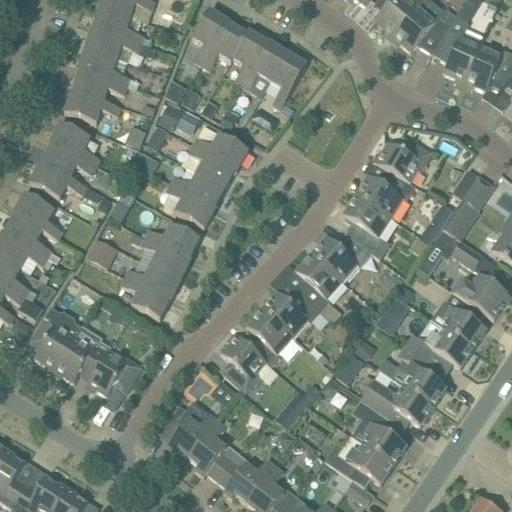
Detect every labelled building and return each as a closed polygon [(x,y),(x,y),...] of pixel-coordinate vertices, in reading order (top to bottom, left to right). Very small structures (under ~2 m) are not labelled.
[(102,0),(98,11),(131,21),(135,9),(152,15),(155,6),(136,0),(102,0)] [(344,0),(344,1),(352,8),(356,3),(366,11),(375,0),(344,0)] [(375,27),(393,42),(427,1),(425,0),(380,0),(373,9),(383,17),(375,27)] [(427,1),(393,42),(411,57),(417,49),(433,59),(456,20),(445,13),(443,15),(427,1)] [(99,13),(94,33),(141,48),(144,40),(127,35),(131,21),(98,11),(98,12),(99,13)] [(203,70),(228,27),(224,25),(225,24),(210,14),(192,43),(204,50),(195,66),(203,70)] [(469,29),(456,20),(433,59),(447,68),(443,77),(465,87),(481,50),(482,47),(464,39),(469,29)] [(228,27),(203,70),(210,75),(220,60),(231,67),(233,64),(249,36),(247,39),(228,27)] [(90,37),(85,54),(117,64),(121,52),(138,57),(141,49),(141,48),(94,33),(92,38),(90,37)] [(235,86),(243,91),(268,48),(249,36),(233,64),(244,70),(235,86)] [(268,48),(243,91),(262,102),(271,88),(288,58),(273,49),(272,50),(268,48)] [(141,49),(138,57),(154,62),(156,54),(149,51),(141,49)] [(481,50),(465,87),(486,96),(491,85),(504,91),(510,82),(511,78),(511,58),(504,55),(502,59),(481,50)] [(117,64),(85,54),(80,71),(81,71),(80,76),(127,91),(130,82),(122,80),(126,68),(117,65),(117,64)] [(303,67),(288,58),(271,88),(281,95),(272,109),(281,114),(307,71),(302,68),(303,67)] [(127,91),(80,76),(73,97),(121,112),(121,111),(104,106),(108,94),(125,99),(127,91)] [(174,84),(167,100),(195,113),(203,97),(174,84)] [(118,121),(121,112),(73,97),(72,101),(70,101),(64,118),(97,128),(101,115),(118,121)] [(52,149),(96,171),(100,163),(84,155),(90,143),(60,128),(52,144),(54,145),(52,149)] [(146,137),(132,131),(126,146),(140,152),(146,137)] [(197,142),(193,149),(236,174),(238,170),(240,171),(249,155),(219,139),(204,131),(198,143),(197,142)] [(376,168),(386,174),(408,187),(415,174),(421,177),(432,157),(404,142),(398,153),(387,148),(376,168)] [(92,179),(96,171),(52,149),(41,169),(70,183),(76,171),(92,179)] [(204,166),(197,178),(225,194),(236,174),(193,149),(188,158),(204,166)] [(139,157),(134,166),(143,171),(148,161),(139,157)] [(86,191),(70,183),(41,169),(39,173),(38,172),(30,188),(76,211),(83,197),(86,191)] [(175,181),(170,189),(214,213),(225,194),(197,178),(188,172),(181,184),(175,181)] [(416,191),(408,187),(386,174),(378,187),(368,180),(356,200),(391,223),(402,203),(407,206),(416,191)] [(478,182),(462,205),(477,215),(493,192),(478,182)] [(214,213),(170,189),(166,196),(182,205),(175,217),(204,234),(213,218),(212,217),(214,213)] [(83,197),(82,200),(92,205),(92,204),(96,196),(86,191),(83,197)] [(124,196),(119,204),(130,211),(135,202),(124,196)] [(15,218),(43,234),(58,243),(63,236),(47,227),(54,215),(25,198),(16,214),(18,215),(15,218)] [(345,238),(372,259),(381,243),(379,242),(391,223),(356,200),(343,219),(353,226),(345,238)] [(441,209),(435,218),(447,227),(453,216),(441,209)] [(43,234),(15,218),(4,238),(47,262),(51,255),(36,246),(43,234)] [(511,220),(500,236),(504,239),(492,256),(511,269),(511,220)] [(145,242),(190,264),(200,243),(171,229),(165,242),(149,234),(145,242)] [(433,248),(440,237),(428,230),(421,240),(433,248)] [(47,262),(4,238),(2,242),(0,241),(0,261),(20,273),(27,261),(42,271),(47,262)] [(311,258),(343,288),(358,271),(360,272),(372,259),(345,238),(335,249),(326,241),(311,258)] [(151,270),(181,285),(189,269),(187,268),(190,264),(145,242),(144,243),(141,250),(157,258),(151,270)] [(108,249),(97,244),(87,263),(98,269),(108,249)] [(483,262),(461,247),(454,256),(452,260),(474,276),(483,262)] [(295,294),(320,317),(330,306),(328,304),(343,288),(311,258),(295,276),(304,284),(295,294)] [(0,287),(24,301),(29,293),(13,284),(20,273),(0,261),(0,287)] [(125,282),(170,304),(172,300),(174,300),(181,285),(151,270),(145,282),(129,274),(125,282)] [(507,298),(491,287),(479,279),(471,291),(460,283),(451,296),(493,325),(503,310),(500,308),(507,298)] [(170,304),(125,282),(121,290),(137,298),(131,310),(160,324),(170,304)] [(24,301),(0,287),(0,306),(4,300),(20,309),(24,301)] [(262,313),(293,343),(308,326),(310,328),(320,317),(295,294),(286,304),(277,296),(262,313)] [(395,340),(412,309),(396,301),(379,332),(395,340)] [(25,303),(19,314),(37,325),(44,314),(25,303)] [(487,334),(444,305),(431,324),(473,354),(487,334)] [(13,320),(0,311),(0,323),(8,328),(13,320)] [(54,375),(82,332),(76,328),(76,323),(64,316),(60,318),(51,312),(30,346),(41,353),(35,363),(54,375)] [(278,360),(293,343),(262,313),(246,331),(255,339),(246,349),(266,368),(265,369),(270,373),(280,361),(278,360)] [(473,354),(431,324),(418,343),(413,339),(405,350),(427,365),(434,355),(460,373),(473,354)] [(83,331),(82,332),(54,375),(74,388),(81,377),(91,384),(109,355),(111,352),(101,345),(103,344),(83,331)] [(257,378),(265,369),(266,368),(246,349),(237,341),(221,358),(230,366),(221,376),(245,397),(260,380),(257,378)] [(340,376),(355,386),(375,352),(361,343),(340,376)] [(404,392),(433,412),(447,392),(421,375),(427,365),(405,350),(398,361),(404,364),(397,374),(410,383),(404,392)] [(121,363),(109,355),(91,384),(88,389),(108,402),(114,392),(125,399),(142,372),(123,360),(121,363)] [(328,363),(323,358),(318,363),(324,368),(328,363)] [(361,377),(373,384),(380,372),(369,365),(361,377)] [(420,431),(433,412),(404,392),(398,400),(375,384),(360,405),(387,423),(394,413),(420,431)] [(298,397),(275,424),(287,434),(309,406),(298,397)] [(387,423),(360,405),(352,418),(362,425),(351,441),(394,470),(407,450),(381,433),(387,423)] [(189,463),(217,426),(209,420),(199,433),(175,414),(158,437),(171,446),(166,453),(174,459),(178,454),(189,463)] [(208,477),(218,485),(239,458),(229,450),(226,454),(215,445),(225,432),(217,426),(189,463),(199,471),(195,476),(204,482),(208,477)] [(285,435),(280,442),(281,449),(288,454),(296,444),(285,435)] [(348,481),(355,471),(381,489),(394,470),(351,441),(344,452),(337,447),(325,465),(328,467),(348,481)] [(0,464),(0,506),(9,511),(13,511),(26,491),(16,485),(26,469),(14,462),(15,459),(7,454),(0,464)] [(239,458),(218,485),(228,493),(224,498),(233,505),(236,500),(247,508),(276,471),(268,464),(257,478),(246,469),(249,466),(239,458)] [(276,471),(247,508),(251,511),(289,511),(298,502),(288,494),(285,498),(274,490),(284,477),(276,471)] [(57,511),(69,494),(60,488),(59,490),(46,482),(36,498),(26,491),(13,511),(57,511)] [(354,485),(352,484),(345,496),(366,511),(373,501),(353,487),(354,485)] [(69,494),(57,511),(86,511),(88,509),(76,501),(77,499),(69,494)] [(298,502),(289,511),(329,511),(324,509),(321,511),(304,511),(307,509),(298,502)]
